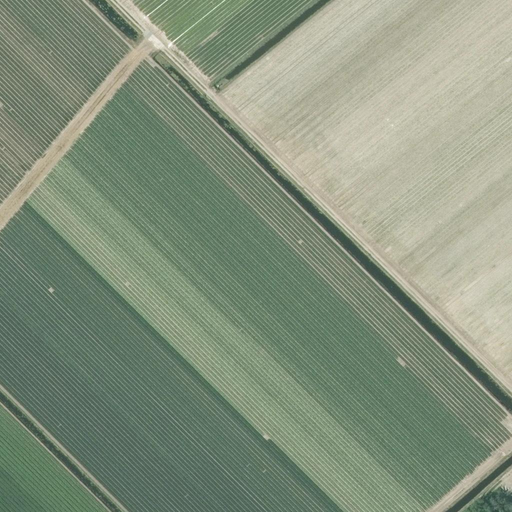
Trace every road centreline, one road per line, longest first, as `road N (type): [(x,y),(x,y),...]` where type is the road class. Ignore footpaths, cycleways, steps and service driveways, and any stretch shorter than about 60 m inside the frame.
road 1 (track): [(79,0),(511,426)]
road 2 (track): [(114,0),(511,391)]
